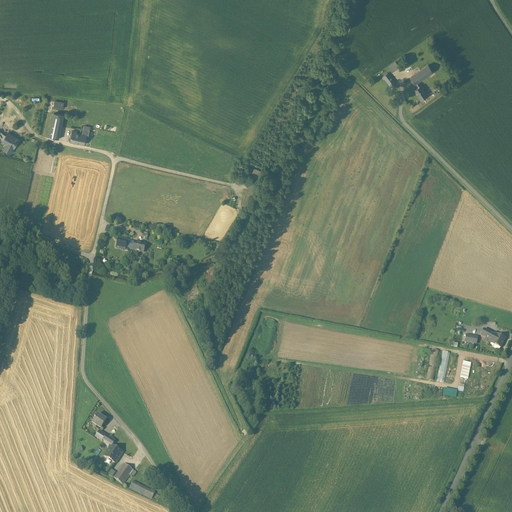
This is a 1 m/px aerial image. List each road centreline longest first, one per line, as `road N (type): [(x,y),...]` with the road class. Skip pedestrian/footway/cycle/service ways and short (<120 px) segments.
road 1 (unclassified): [(92,258),(82,372),(186,511)]
road 2 (tertiary): [(442,511),(511,360)]
